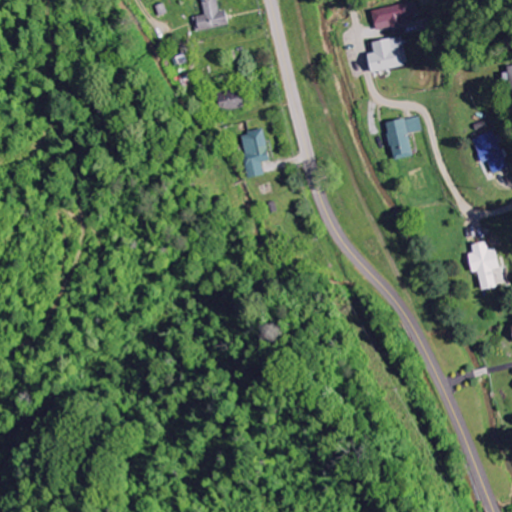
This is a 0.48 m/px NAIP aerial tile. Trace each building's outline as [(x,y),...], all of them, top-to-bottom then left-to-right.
[(223,12),(220,0),(205,0),(208,16),(196,18),(199,33),(234,26),(231,11),(223,12)] [(375,13),(380,32),(410,24),(408,18),(421,14),(417,1),(375,13)] [(377,44),(380,54),(372,56),(377,74),(409,66),(403,38),(377,44)] [(247,109),(244,90),(220,93),(222,112),(247,109)] [(424,132),(422,118),(390,124),(397,161),(417,157),(412,134),(424,132)] [(268,131),(243,137),(252,179),(268,176),(265,163),(274,161),(268,131)] [(485,164),(492,161),(496,174),(511,169),(499,131),(477,138),(485,164)] [(500,288),(496,271),(504,269),(499,249),(492,251),(490,242),(475,246),(477,254),(472,256),(476,274),(482,272),(486,291),(500,288)]
